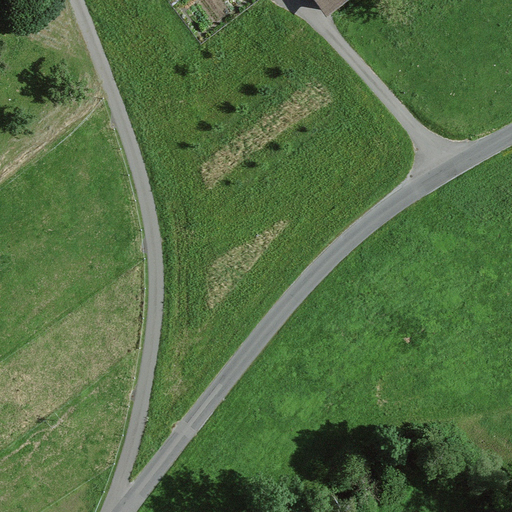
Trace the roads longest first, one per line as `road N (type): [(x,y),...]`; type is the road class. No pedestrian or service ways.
road 1 (residential): [(124,511),(278,316),(394,207),(511,138)]
road 2 (unknown): [(298,0),(365,66),(451,174)]
